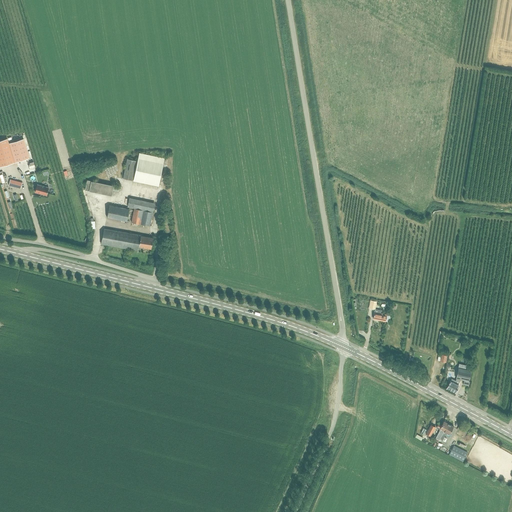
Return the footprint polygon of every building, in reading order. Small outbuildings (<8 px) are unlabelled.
[(7,139),(0,140),(0,166),(0,167),(15,162),(29,158),(23,139),(8,143),(7,139)] [(139,153),(134,181),(159,186),(164,158),(139,153)] [(137,161),(127,159),(123,179),(133,181),(137,161)] [(21,188),(22,182),(11,179),(9,185),(21,188)] [(119,191),(119,187),(87,181),(86,190),(112,195),(113,190),(119,191)] [(47,195),(49,187),(37,184),(35,192),(47,195)] [(150,226),(153,212),(153,213),(155,204),(130,199),(129,207),(134,209),(132,223),(150,226)] [(107,218),(127,222),(129,209),(110,205),(107,218)] [(101,244),(138,251),(139,247),(151,249),(153,238),(141,236),(141,235),(104,229),(101,244)] [(375,309),(373,319),(386,322),(387,315),(381,313),(381,310),(375,309)] [(452,379),(451,381),(450,381),(447,389),(455,393),(459,385),(458,385),(460,380),(460,379),(464,380),(463,384),(469,385),(469,381),(468,381),(471,371),(458,368),(456,378),(457,379),(456,381),(452,379)] [(444,421),(442,425),(439,424),(436,428),(439,429),(439,430),(442,431),(440,433),(442,434),(444,431),(444,432),(446,428),(447,428),(449,424),(444,421)] [(431,424),(426,434),(431,436),(436,427),(431,424)] [(442,434),(440,439),(443,440),(447,433),(449,434),(454,426),(449,424),(447,428),(446,428),(444,432),(444,431),(442,434)] [(450,436),(445,442),(450,446),(455,440),(450,436)] [(453,446),(449,455),(463,462),(467,453),(453,446)]
